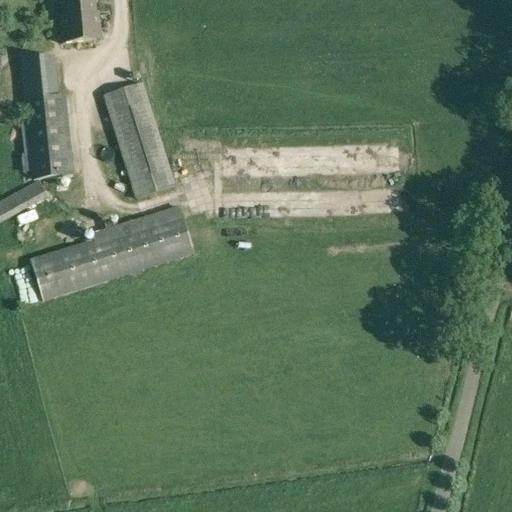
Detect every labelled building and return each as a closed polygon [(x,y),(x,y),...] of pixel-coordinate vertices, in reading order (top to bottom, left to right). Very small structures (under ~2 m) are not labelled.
[(58,18),(61,44),(100,39),(97,13),(95,14),(93,0),(59,0),(61,18),(58,18)] [(169,5),(174,52),(216,48),(215,29),(200,31),(197,2),(169,5)] [(21,60),(25,101),(58,99),(53,57),(21,60)] [(140,84),(105,95),(137,198),(172,187),(140,84)] [(66,98),(58,99),(25,101),(30,179),(71,176),(66,98)] [(0,201),(0,219),(46,195),(38,180),(0,201)] [(90,234),(93,241),(29,261),(41,301),(193,254),(178,206),(90,234)]
